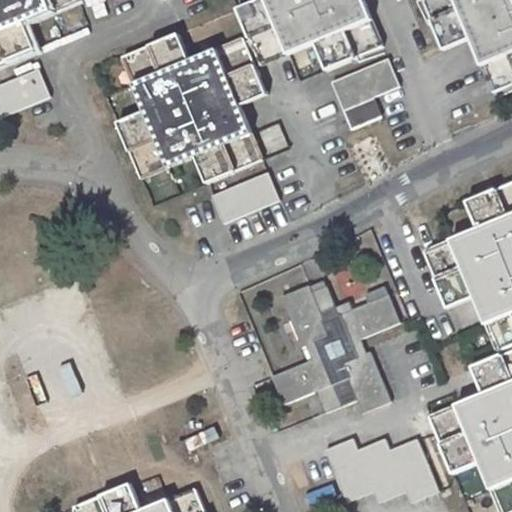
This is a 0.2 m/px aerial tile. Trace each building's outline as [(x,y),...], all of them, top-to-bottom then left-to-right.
[(25,23),(79,0),(0,0),(0,63),(36,49),(25,23)] [(264,0),(240,11),(264,66),(316,44),(328,71),(384,47),(364,0),(264,0)] [(511,0),(425,0),(438,30),(465,20),(473,38),(497,93),(511,86),(511,0)] [(465,20),(438,30),(446,51),(473,38),(465,20)] [(181,35),(126,58),(148,112),(120,124),(143,181),(197,158),(209,184),(265,160),(243,108),(234,87),(262,75),(246,39),(192,62),(181,35)] [(385,117),(377,97),(401,87),(389,59),(335,83),(354,131),(385,117)] [(41,70),(0,86),(0,118),(0,119),(52,97),(41,70)] [(262,75),(234,87),(243,108),(271,96),(262,75)] [(270,173),(215,197),(226,224),(282,200),(270,173)] [(451,243),(427,253),(442,290),(468,279),(499,353),(511,346),(511,184),(469,203),(480,231),(451,243)] [(468,279),(442,290),(450,310),(476,299),(468,279)] [(314,361),(274,378),(286,406),(334,386),(316,343),(333,336),(327,322),(311,285),(283,298),(305,349),(309,347),(314,361)] [(391,295),(343,315),(361,359),(345,365),(350,379),(365,415),(394,404),(372,353),(369,355),(363,340),(402,323),(391,295)] [(343,315),(327,322),(333,336),(316,343),(334,386),(350,379),(345,365),(361,359),(343,315)] [(511,511),(511,352),(494,360),(505,389),(432,418),(455,473),(482,462),(503,511),(511,511)] [(494,360),(475,368),(487,396),(505,389),(494,360)] [(356,439),(327,450),(349,504),(377,492),(382,504),(409,492),(414,505),(441,492),(419,440),(392,451),(387,439),(360,451),(356,439)] [(206,511),(198,490),(142,511),(141,511),(132,486),(76,509),(77,511),(206,511)]
